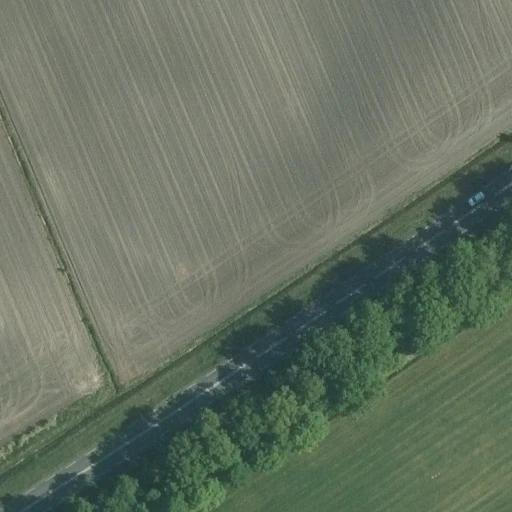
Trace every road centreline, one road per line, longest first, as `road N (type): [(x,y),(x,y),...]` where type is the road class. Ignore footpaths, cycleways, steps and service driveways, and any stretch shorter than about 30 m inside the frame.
road 1 (primary): [(511,182),(20,511)]
road 2 (track): [(153,511),(511,272)]
